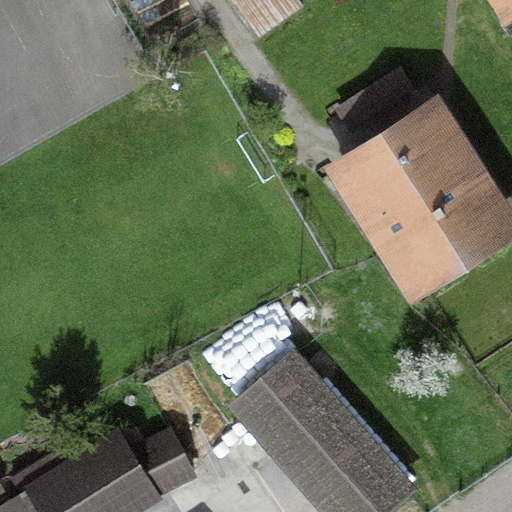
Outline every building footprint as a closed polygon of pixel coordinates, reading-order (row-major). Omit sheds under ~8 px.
[(230,0),(256,37),(303,4),(300,0),(230,0)] [(511,0),(477,0),(501,36),(511,29),(511,0)] [(397,69),(339,105),(352,126),(410,89),(397,69)] [(425,117),(352,163),(422,274),(496,228),(425,117)] [(223,393),(334,511),(362,511),(411,466),(286,334),(223,393)] [(119,423),(0,493),(0,511),(117,511),(192,467),(164,421),(130,441),(119,423)]
